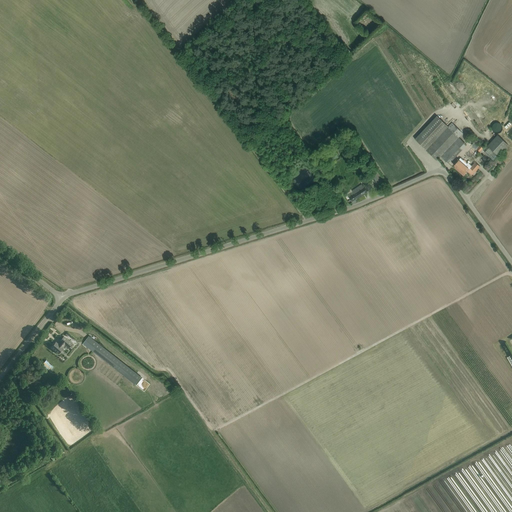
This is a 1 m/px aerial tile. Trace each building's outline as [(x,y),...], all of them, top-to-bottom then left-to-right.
[(465,106),(470,103),(454,83),(449,86),(465,106)] [(448,127),(437,116),(414,139),(436,160),(440,156),(448,163),(451,159),(452,160),(466,145),(458,138),(462,134),(451,124),(448,127)] [(511,122),(507,119),(502,125),(508,129),(511,124),(511,122)] [(497,135),(487,146),(498,156),(508,145),(497,135)] [(453,165),(455,166),(456,167),(455,168),(459,172),(463,168),(462,167),(464,165),(464,166),(466,164),(460,158),(453,165)] [(467,162),(466,164),(464,166),(464,165),(462,167),(463,168),(459,172),(462,175),(463,174),(464,174),(468,170),(472,174),(474,172),(479,166),(475,162),(471,166),(467,162)] [(381,183),(375,172),(370,175),(377,186),(381,183)] [(367,192),(361,184),(353,190),(354,191),(352,192),(354,194),(349,198),(353,204),(356,202),(355,200),(367,192)] [(54,343),(52,345),(53,346),(51,347),(58,353),(63,348),(63,347),(64,346),(65,345),(69,348),(72,343),(64,336),(60,341),(61,341),(58,344),(56,342),(54,344),(54,343)] [(141,377),(88,336),(82,343),(93,352),(94,350),(125,374),(124,376),(135,385),(141,377)] [(42,364),(48,370),(52,365),(46,360),(42,364)]
